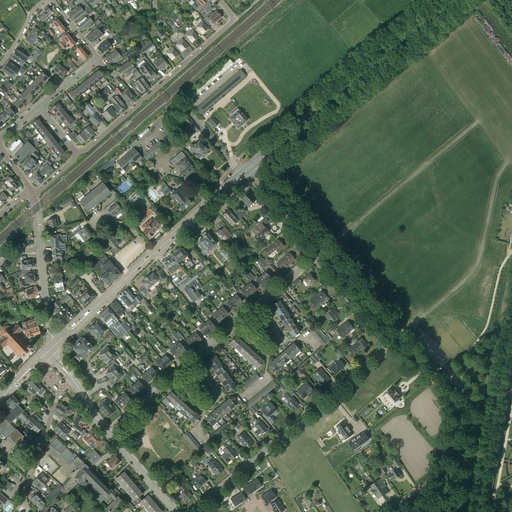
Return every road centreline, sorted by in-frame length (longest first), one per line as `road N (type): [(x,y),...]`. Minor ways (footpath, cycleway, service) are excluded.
road 1 (residential): [(193,511),(396,337)]
road 2 (residential): [(385,511),(435,477),(458,418),(396,337)]
road 3 (secondary): [(285,138),(453,0)]
road 4 (residential): [(28,511),(20,502),(56,397),(71,378)]
road 5 (residential): [(140,99),(232,21),(217,0)]
